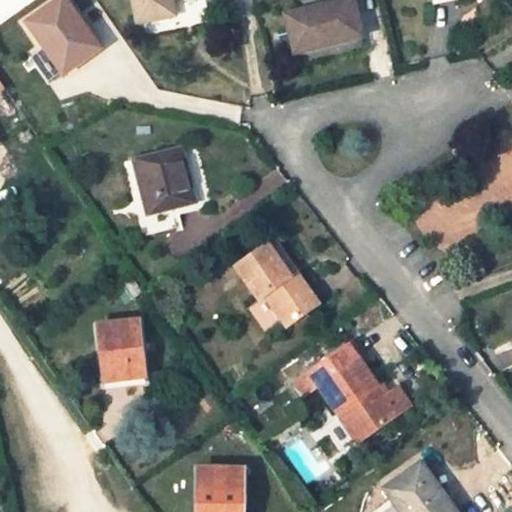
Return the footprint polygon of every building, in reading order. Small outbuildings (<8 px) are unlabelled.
[(98,48),(63,0),(58,0),(25,24),(62,75),(98,48)] [(132,0),(138,22),(172,15),(169,0),(132,0)] [(360,34),(351,0),(343,0),(285,15),(294,52),(360,34)] [(365,50),(360,34),(294,52),(299,68),(365,50)] [(178,147),(132,159),(147,214),(193,201),(178,147)] [(288,278),(294,274),(272,243),(267,246),(288,278)] [(286,325),(316,304),(294,274),(288,278),(267,246),(235,267),(258,300),(264,296),(286,325)] [(131,281),(122,288),(131,299),(140,292),(131,281)] [(193,318),(186,305),(175,311),(182,324),(193,318)] [(143,377),(136,321),(96,325),(103,377),(117,376),(118,380),(143,377)] [(318,386),(357,442),(392,417),(400,412),(408,405),(393,385),(385,391),(377,397),(370,388),(375,385),(357,359),(361,356),(351,343),(309,373),(296,381),(306,395),(318,386)] [(375,385),(370,388),(377,397),(385,391),(379,382),(375,385)] [(453,511),(420,464),(384,489),(399,511),(453,511)] [(240,511),(241,469),(196,469),(196,511),(240,511)]
